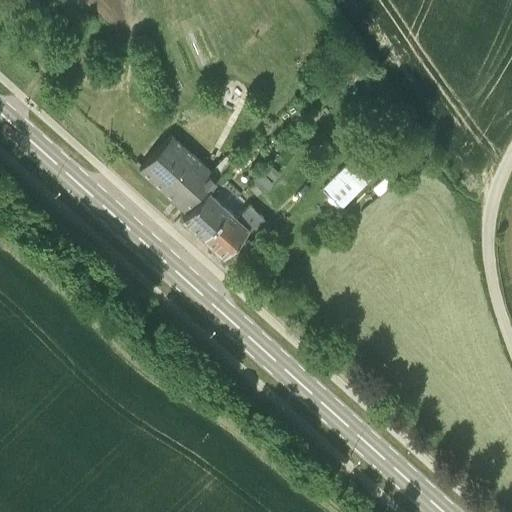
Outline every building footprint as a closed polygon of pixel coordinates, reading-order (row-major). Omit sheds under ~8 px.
[(317,94),(322,90),(314,82),(310,86),(317,94)] [(172,131),(152,152),(138,167),(183,209),(179,213),(181,215),(185,211),(186,211),(207,189),(219,177),(235,160),(230,156),(228,158),(226,155),(212,170),(172,131)] [(264,192),(274,182),(272,180),(280,172),(271,163),(253,181),(260,188),(264,192)] [(345,164),(323,187),(340,204),(359,183),(356,181),(359,178),(345,164)] [(185,211),(181,215),(202,234),(228,206),(219,198),(228,187),(219,177),(207,189),(186,211),(185,211)] [(228,206),(202,234),(223,253),(236,238),(246,227),(251,232),(266,216),(250,201),(237,215),(228,206)]
